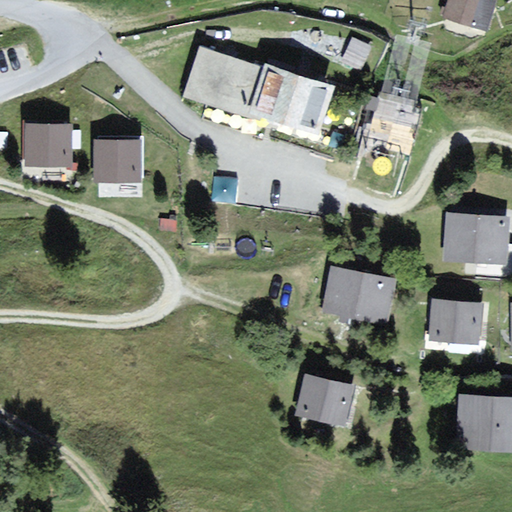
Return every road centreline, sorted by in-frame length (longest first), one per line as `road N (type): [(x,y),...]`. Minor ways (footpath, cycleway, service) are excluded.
road 1 (residential): [(366,197),(193,127),(61,16),(38,5),(0,5)]
road 2 (track): [(0,180),(107,215),(162,252),(174,287),(163,313),(88,320),(0,311)]
road 3 (track): [(275,0),(358,17),(416,54),(443,58),(511,29)]
road 4 (track): [(66,19),(112,26),(230,0)]
road 5 (track): [(0,411),(53,439),(115,511)]
